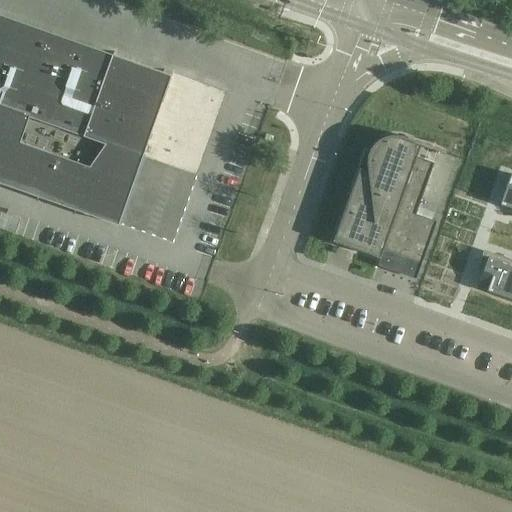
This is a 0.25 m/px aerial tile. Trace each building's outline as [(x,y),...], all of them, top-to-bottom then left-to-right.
[(0,181),(117,223),(127,197),(127,198),(133,181),(124,178),(132,153),(83,135),(111,58),(0,19),(0,181)] [(83,135),(132,153),(142,156),(172,72),(163,69),(162,73),(114,56),(115,52),(113,51),(111,58),(83,135)] [(349,196),(333,240),(380,257),(379,248),(420,263),(428,240),(408,233),(434,162),(416,156),(421,142),(403,136),(398,135),(392,134),(387,135),(382,137),(378,139),(374,143),(371,147),(368,152),(364,150),(348,195),(349,196)] [(511,174),(510,174),(499,203),(511,207),(511,174)] [(487,256),(476,286),(486,290),(497,260),(487,256)] [(511,265),(497,260),(486,290),(511,298),(511,265)]
